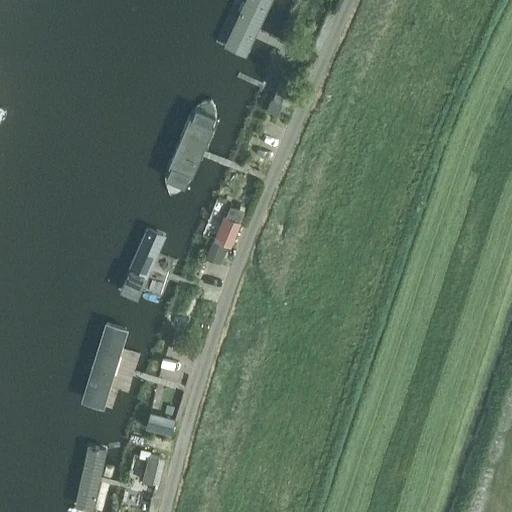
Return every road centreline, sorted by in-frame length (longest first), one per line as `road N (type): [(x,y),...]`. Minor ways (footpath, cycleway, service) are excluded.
road 1 (residential): [(164,511),(226,295),(348,0)]
road 2 (track): [(246,244),(258,289),(301,370),(268,511)]
